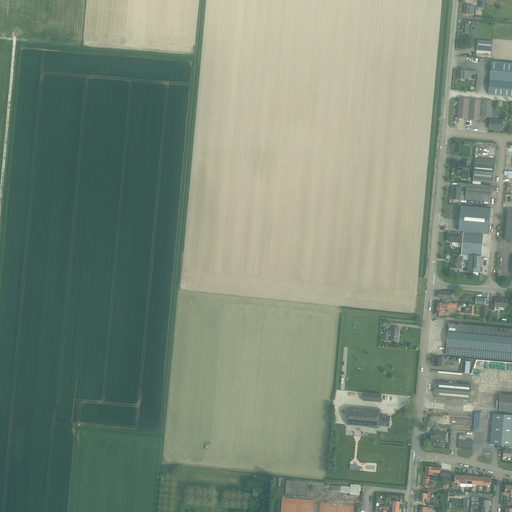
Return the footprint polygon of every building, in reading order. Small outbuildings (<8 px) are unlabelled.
[(464,14),(473,15),(476,15),(476,7),(465,5),(464,14)] [(464,20),(463,24),(462,32),(471,33),(472,25),(476,25),(476,22),(464,20)] [(478,40),(477,50),(492,52),(492,42),(478,40)] [(511,69),(489,68),(487,90),(511,91),(511,69)] [(476,71),(459,70),(458,79),(463,79),(462,80),(464,80),(464,79),(468,79),(469,76),(472,76),(472,75),(476,75),(476,71)] [(480,116),(488,117),(492,117),(494,101),(459,98),(457,118),(479,120),(480,116)] [(502,130),(503,121),(490,120),(490,129),(502,130)] [(458,164),(458,171),(462,171),(462,179),(468,179),(469,179),(469,172),(470,161),(469,161),(463,161),(463,164),(458,164)] [(475,162),(473,185),(480,185),(481,181),(493,183),(495,164),(475,162)] [(453,186),(452,199),(453,199),(453,200),(453,201),(455,201),(456,200),(456,199),(460,200),(460,195),(461,195),(462,192),(461,191),(461,187),(466,188),(465,200),(490,202),(492,186),(480,185),(473,185),(458,183),(457,187),(453,186)] [(461,206),(460,220),(459,231),(489,233),(491,209),(461,206)] [(462,253),(463,253),(463,255),(468,255),(468,253),(482,254),(483,234),(464,232),(462,253)] [(448,235),(448,241),(459,242),(460,236),(460,233),(449,233),(448,235)] [(469,256),(461,255),(460,255),(460,256),(459,257),(456,257),(455,262),(453,262),(452,267),(462,267),(462,260),(469,260),(468,271),(480,273),(481,257),(469,256)] [(438,297),(443,298),(443,302),(449,302),(449,303),(450,303),(452,303),(452,297),(452,296),(452,294),(447,294),(447,293),(439,292),(438,297)] [(491,302),(491,310),(494,311),(495,307),(507,308),(507,299),(495,298),(495,302),(491,302)] [(438,303),(437,314),(442,315),(442,313),(445,313),(445,310),(447,310),(448,310),(448,308),(449,303),(449,302),(443,302),(442,302),(442,303),(438,303)] [(511,328),(449,323),(446,355),(511,361),(511,328)] [(390,334),(390,341),(398,341),(399,328),(391,327),(391,331),(386,330),(386,333),(390,334)] [(434,357),(433,365),(440,366),(442,366),(443,363),(443,358),(434,357)] [(462,361),(461,373),(469,374),(470,362),(462,361)] [(436,391),(436,397),(470,400),(471,385),(437,382),(436,387),(436,391)] [(363,393),(362,401),(380,402),(381,394),(363,393)] [(511,412),(511,395),(501,394),(499,411),(511,412)] [(346,424),(346,425),(370,427),(370,428),(378,428),(378,426),(389,427),(389,425),(390,425),(390,424),(391,422),(390,422),(390,416),(379,416),(380,410),(348,407),(346,420),(346,424)] [(503,457),(507,457),(507,460),(508,461),(511,461),(511,457),(511,450),(509,449),(509,446),(511,445),(511,415),(493,414),(490,444),(497,445),(496,449),(504,449),(503,457)] [(450,421),(449,425),(469,427),(470,419),(453,417),(450,417),(450,421)] [(431,435),(431,443),(445,444),(447,432),(435,431),(434,436),(431,435)] [(459,439),(458,448),(462,449),(462,450),(467,450),(467,451),(472,452),(473,440),(466,439),(459,439)] [(425,474),(432,475),(433,473),(440,473),(440,468),(433,467),(426,466),(425,474)] [(451,477),(451,482),(454,482),(454,483),(458,483),(457,486),(460,486),(461,475),(455,475),(455,477),(451,477)] [(429,483),(430,479),(430,476),(425,476),(425,479),(424,479),(423,479),(422,487),(423,487),(433,488),(434,483),(429,483)] [(331,485),(331,491),(336,491),(336,492),(337,492),(340,493),(340,492),(350,493),(350,494),(352,496),(357,496),(359,495),(360,484),(356,484),(356,485),(351,484),(351,487),(331,485)] [(422,491),(421,493),(421,501),(430,502),(431,492),(422,491)]
